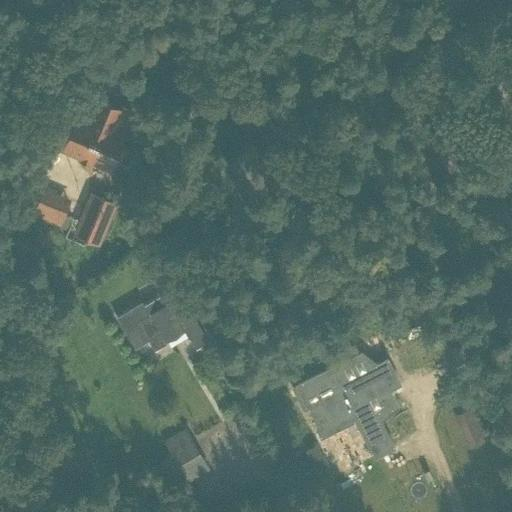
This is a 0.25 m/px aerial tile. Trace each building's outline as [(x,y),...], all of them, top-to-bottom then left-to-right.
[(86,119),(77,115),(63,148),(108,167),(112,157),(118,160),(124,147),(118,144),(122,134),(113,130),(119,116),(93,104),(86,119)] [(254,152),(227,164),(242,193),(257,186),(260,191),(271,185),(259,160),(278,150),(278,151),(280,151),(257,106),(238,115),(254,152)] [(130,160),(127,167),(135,171),(138,163),(130,160)] [(72,234),(99,245),(116,202),(90,191),(72,234)] [(64,212),(59,223),(69,227),(73,216),(64,212)] [(115,316),(133,347),(147,339),(159,332),(163,339),(183,327),(195,348),(208,340),(168,276),(156,283),(161,293),(142,304),(140,301),(115,316)] [(339,362),(296,384),(307,408),(309,407),(317,423),(315,424),(321,435),(355,418),(374,456),(393,446),(380,420),(369,398),(389,388),(400,383),(388,358),(377,363),(347,378),(339,362)] [(464,437),(471,452),(486,446),(479,431),(472,413),(457,419),(464,437)] [(163,440),(184,475),(205,463),(184,428),(163,440)] [(305,449),(309,458),(320,453),(316,443),(305,449)] [(237,465),(213,478),(230,511),(251,511),(259,508),(237,465)] [(497,511),(492,499),(473,508),(475,511),(497,511)]
